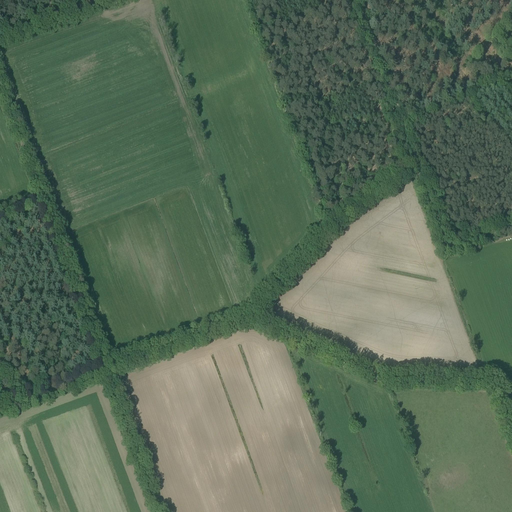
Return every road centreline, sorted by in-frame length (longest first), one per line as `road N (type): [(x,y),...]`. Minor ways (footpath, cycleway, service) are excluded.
road 1 (track): [(0,84),(108,373)]
road 2 (track): [(251,318),(378,377),(495,384),(511,428)]
road 3 (track): [(417,165),(329,231),(251,318)]
road 4 (track): [(417,165),(358,0)]
road 5 (track): [(251,318),(108,373)]
road 6 (track): [(511,225),(447,244),(417,165)]
road 7 (track): [(108,373),(159,511)]
